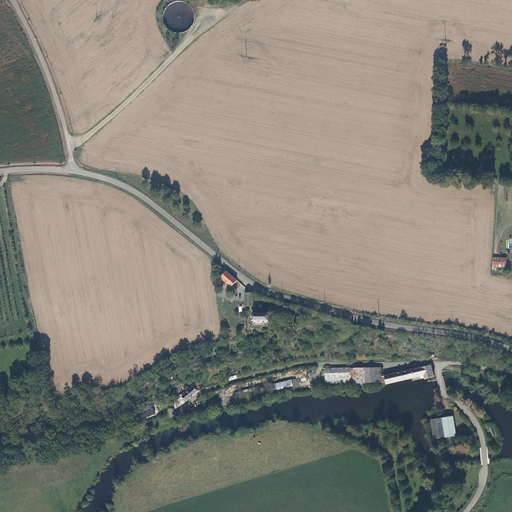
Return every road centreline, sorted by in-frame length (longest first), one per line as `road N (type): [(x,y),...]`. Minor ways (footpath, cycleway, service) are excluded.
road 1 (unclassified): [(511,350),(257,285),(115,182),(70,167)]
road 2 (unclassified): [(216,382),(324,364),(440,364)]
road 3 (unclassified): [(70,167),(56,100),(12,0)]
road 4 (unclassified): [(440,364),(447,397),(476,424),(483,446),(482,485),(464,511)]
